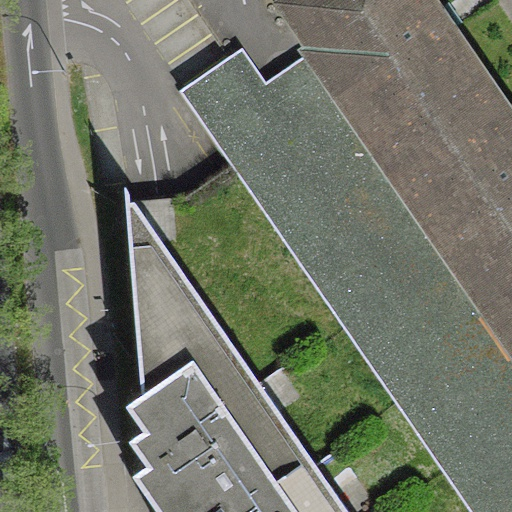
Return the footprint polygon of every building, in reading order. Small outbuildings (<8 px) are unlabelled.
[(485,80),(429,0),(295,0),(288,5),(320,50),(387,148),(485,80)] [(287,73),(256,94),(511,464),(511,329),(496,306),(387,148),(320,50),(287,73)] [(473,511),(511,511),(511,464),(256,94),(233,61),(185,93),(235,167),(473,511)] [(511,294),(511,118),(485,80),(387,148),(496,306),(511,294)] [(160,199),(137,201),(349,511),(473,511),(235,167),(189,196),(160,199)] [(349,511),(137,201),(128,203),(145,393),(130,405),(147,431),(134,441),(149,465),(136,475),(161,511),(349,511)] [(511,294),(496,306),(511,329),(511,294)]
